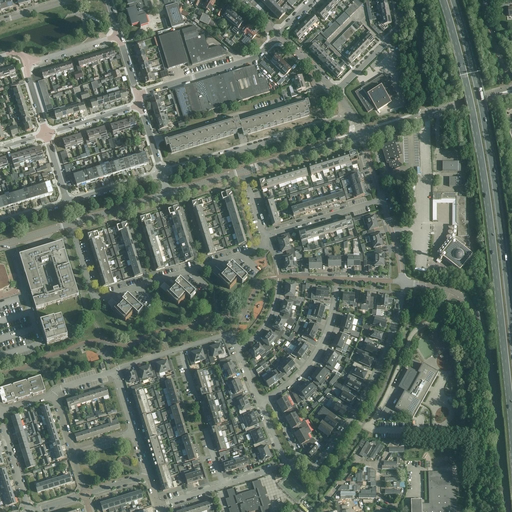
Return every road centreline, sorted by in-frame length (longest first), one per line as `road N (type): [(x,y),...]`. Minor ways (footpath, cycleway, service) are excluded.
road 1 (primary): [(442,0),(480,151),(511,427)]
road 2 (primary): [(511,323),(490,150),(453,0)]
road 3 (unclassified): [(507,511),(477,317),(451,289),(403,283)]
road 4 (residential): [(288,465),(312,469),(371,386),(403,283)]
road 5 (residential): [(162,173),(339,118)]
road 6 (residential): [(151,140),(304,97)]
road 7 (residential): [(361,135),(511,90)]
road 8 (residential): [(278,37),(233,68),(137,95)]
road 9 (residential): [(268,398),(319,345),(337,280)]
road 10 (unclassified): [(315,511),(354,463),(374,463),(379,497),(397,511)]
road 11 (residential): [(243,172),(361,135)]
road 12 (residential): [(381,200),(264,236)]
road 13 (residential): [(71,223),(94,299),(135,287)]
